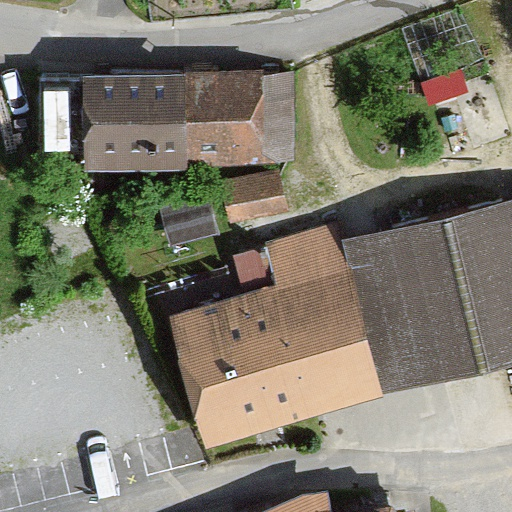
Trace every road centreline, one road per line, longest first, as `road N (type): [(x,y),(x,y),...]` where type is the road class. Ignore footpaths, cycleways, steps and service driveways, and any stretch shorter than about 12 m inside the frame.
road 1 (residential): [(0,34),(272,40),(402,0)]
road 2 (residential): [(219,511),(315,482),(511,462)]
